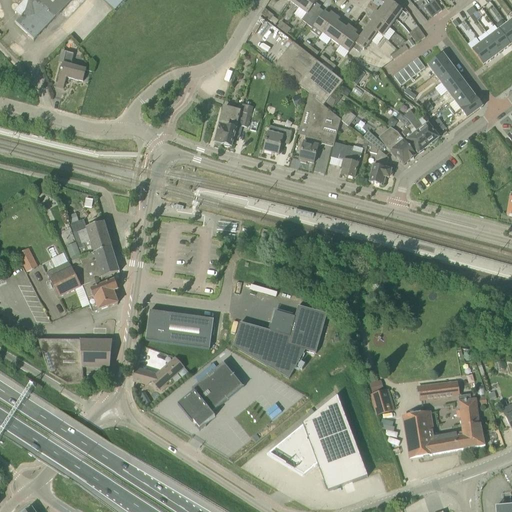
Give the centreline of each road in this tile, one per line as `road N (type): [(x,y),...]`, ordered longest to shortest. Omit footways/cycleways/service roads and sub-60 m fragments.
road 1 (tertiary): [(397,213),(162,153)]
road 2 (motorway): [(189,511),(0,389)]
road 3 (unclassified): [(125,129),(157,85),(218,63),(261,0)]
road 4 (tertiary): [(146,221),(120,412)]
road 5 (tertiary): [(120,412),(271,511)]
road 6 (motorway): [(0,418),(145,511)]
road 7 (residential): [(397,213),(405,181),(511,101)]
road 8 (unclassified): [(146,221),(118,216),(100,189),(0,166)]
road 9 (unclassified): [(125,129),(0,104)]
